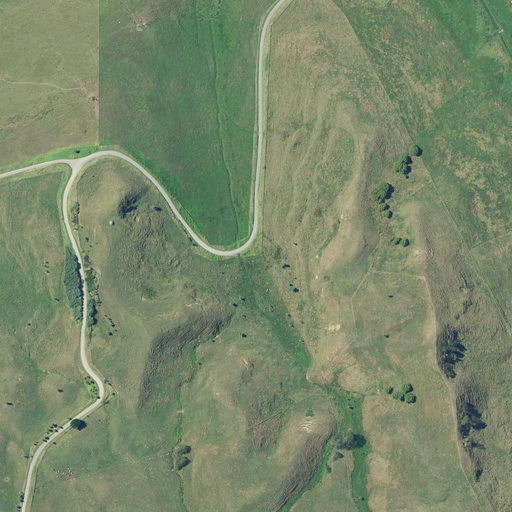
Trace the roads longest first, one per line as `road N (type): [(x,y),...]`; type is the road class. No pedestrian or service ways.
road 1 (unclassified): [(287,0),(263,32),(251,237),(240,249),(208,251),(137,162),(111,149),(76,162)]
road 2 (unclassified): [(76,162),(66,208),(86,299),(85,362),(103,392),(39,454),(24,511)]
